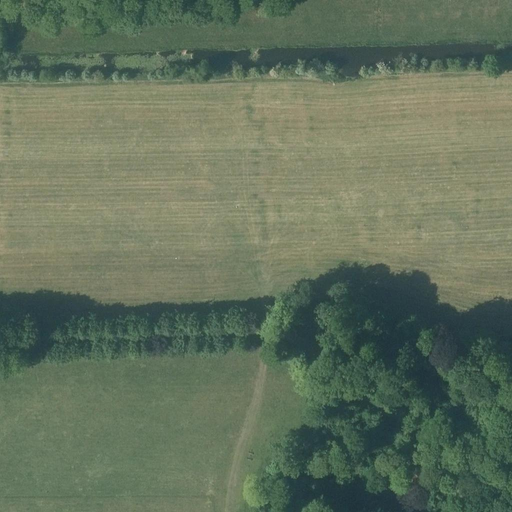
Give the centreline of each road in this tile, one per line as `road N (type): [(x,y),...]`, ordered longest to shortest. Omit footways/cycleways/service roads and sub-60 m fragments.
road 1 (unclassified): [(0,336),(260,329)]
road 2 (track): [(321,354),(395,413),(429,428),(456,427)]
